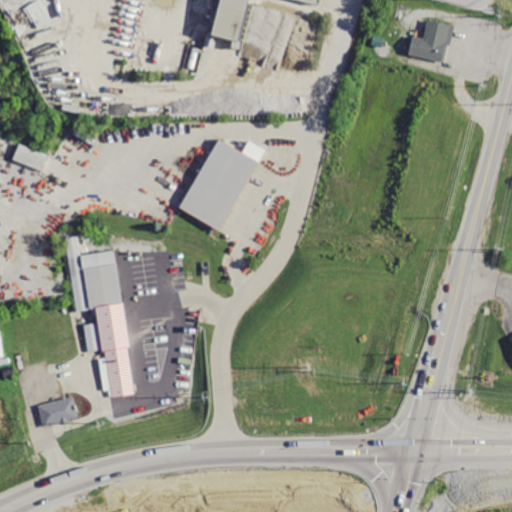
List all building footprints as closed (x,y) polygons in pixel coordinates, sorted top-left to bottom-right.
[(223,0),(214,44),(244,50),(254,4),(314,20),(318,0),(223,0)] [(409,54),(446,64),(456,24),(433,18),(428,37),(414,33),(409,54)] [(131,114),(131,101),(108,102),(108,115),(131,114)] [(222,140),(180,212),(222,234),(262,166),(222,140)] [(48,153),(19,142),(13,159),(42,170),(48,153)] [(66,242),(69,261),(81,258),(78,240),(66,242)] [(72,273),(77,309),(98,305),(111,394),(136,390),(118,266),(72,273)] [(88,350),(101,348),(97,322),(84,324),(88,350)] [(37,406),(43,429),(81,418),(75,395),(37,406)]
